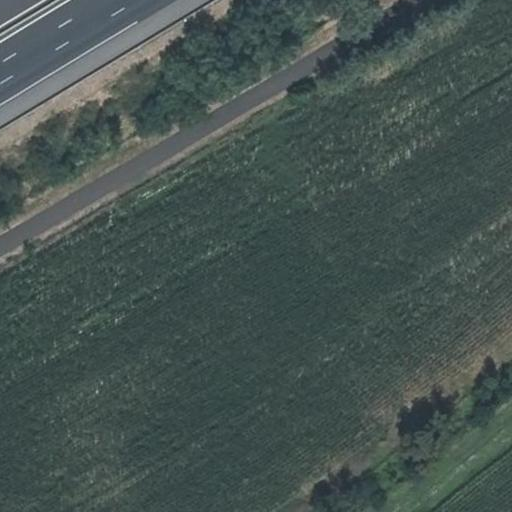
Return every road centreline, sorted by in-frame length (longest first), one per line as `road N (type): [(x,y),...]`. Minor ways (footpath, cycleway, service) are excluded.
road 1 (residential): [(0,246),(426,0)]
road 2 (motorway): [(0,66),(110,0)]
